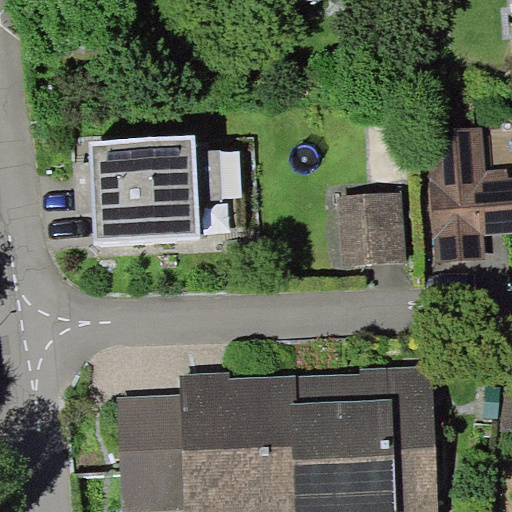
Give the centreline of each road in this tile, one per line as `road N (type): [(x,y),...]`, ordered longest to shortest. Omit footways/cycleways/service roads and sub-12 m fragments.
road 1 (residential): [(511,317),(29,335)]
road 2 (residential): [(0,105),(29,335)]
road 3 (residential): [(29,335),(52,511)]
